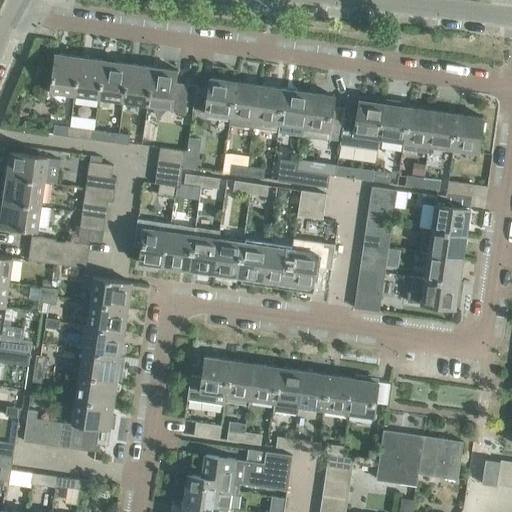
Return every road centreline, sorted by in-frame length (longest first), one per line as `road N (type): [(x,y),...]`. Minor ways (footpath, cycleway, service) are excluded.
road 1 (residential): [(138,511),(162,337),(183,313),(210,309),(426,341),(480,334),(490,318),(511,160)]
road 2 (residential): [(511,88),(7,21)]
road 3 (tertiary): [(511,18),(361,2)]
